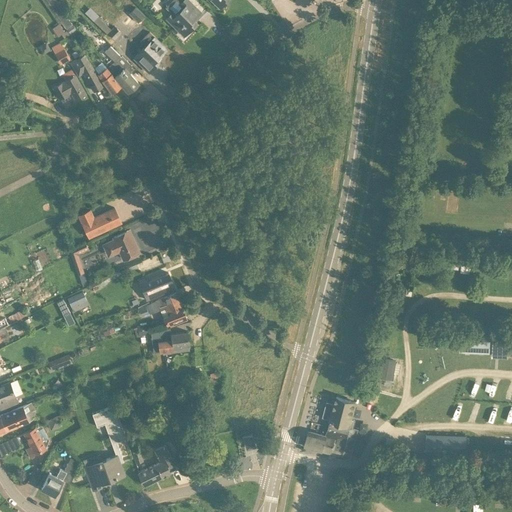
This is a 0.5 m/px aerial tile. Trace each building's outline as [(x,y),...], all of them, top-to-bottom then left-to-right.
[(182,0),(180,2),(178,0),(171,0),(165,7),(171,13),(166,18),(178,30),(179,29),(184,35),(196,22),(194,20),(201,12),(188,0),(182,0)] [(90,6),(85,11),(106,33),(111,28),(90,6)] [(138,22),(144,16),(135,7),(129,13),(138,22)] [(66,29),(73,24),(62,11),(56,15),(66,29)] [(69,36),(60,23),(51,29),(57,37),(61,35),(64,39),(69,36)] [(114,40),(121,33),(114,26),(107,33),(114,40)] [(149,72),(159,62),(156,59),(167,48),(154,36),(145,28),(139,35),(143,38),(140,41),(145,46),(134,58),(149,72)] [(116,63),(122,57),(110,46),(105,52),(116,63)] [(61,64),(70,59),(63,47),(54,52),(61,64)] [(103,86),(92,67),(84,55),(72,63),(79,74),(83,72),(94,91),(103,86)] [(120,86),(106,67),(97,74),(102,80),(102,79),(112,92),(120,86)] [(128,91),(138,83),(124,67),(116,74),(128,91)] [(74,75),(71,69),(62,75),(65,80),(52,87),(60,100),(72,93),(76,100),(86,94),(74,75)] [(121,222),(114,208),(94,217),(91,209),(78,215),(88,237),(121,222)] [(129,240),(125,232),(112,238),(113,239),(102,244),(108,257),(119,252),(122,259),(138,252),(135,245),(135,244),(133,239),(129,240)] [(87,284),(83,273),(84,272),(78,255),(79,253),(88,249),(86,243),(70,251),(78,275),(78,274),(82,286),(87,284)] [(138,264),(141,270),(159,262),(156,256),(138,264)] [(471,273),(471,261),(462,260),(461,272),(471,273)] [(175,290),(169,274),(149,282),(148,280),(140,283),(148,302),(175,290)] [(182,308),(178,298),(176,292),(157,300),(160,308),(161,307),(163,311),(167,309),(169,314),(163,318),(166,325),(169,324),(169,325),(186,317),(184,310),(184,309),(183,308),(182,308)] [(79,294),(68,299),(71,305),(82,300),(79,294)] [(155,301),(137,308),(141,316),(159,310),(155,301)] [(457,318),(458,305),(440,305),(439,317),(457,318)] [(12,322),(25,316),(22,309),(8,316),(12,322)] [(482,319),(483,311),(470,311),(470,319),(482,319)] [(5,318),(0,320),(0,329),(9,325),(5,318)] [(139,336),(145,335),(146,333),(141,321),(135,324),(138,331),(139,336)] [(169,350),(168,328),(151,333),(154,352),(159,352),(159,353),(163,352),(163,354),(173,353),(173,350),(169,350)] [(170,334),(170,328),(168,328),(169,350),(173,350),(173,353),(173,350),(174,350),(173,346),(189,344),(187,332),(170,334)] [(489,353),(489,342),(461,341),(460,352),(489,353)] [(66,363),(63,357),(56,360),(55,360),(48,362),(51,370),(58,367),(58,366),(66,363)] [(394,380),(396,361),(382,359),(379,378),(394,380)] [(177,367),(167,369),(168,379),(180,377),(177,367)] [(473,381),(469,389),(476,393),(480,385),(473,381)] [(0,407),(1,410),(19,403),(10,382),(0,386),(0,407)] [(375,404),(379,389),(376,388),(375,391),(364,388),(361,400),(375,404)] [(386,411),(390,397),(379,394),(375,408),(386,411)] [(343,456),(352,423),(350,423),(356,402),(336,397),(327,433),(326,433),(325,437),(309,432),(305,447),(331,453),(331,452),(343,456)] [(26,413),(35,410),(32,402),(0,415),(0,432),(6,430),(29,420),(26,413)] [(116,405),(93,412),(100,436),(112,433),(115,442),(126,438),(116,405)] [(29,456),(51,445),(41,425),(24,433),(31,447),(26,449),(29,456)] [(254,444),(251,434),(252,434),(251,433),(242,436),(242,437),(243,437),(246,446),(254,444)] [(467,452),(467,434),(427,433),(426,451),(467,452)] [(0,453),(0,454),(21,445),(17,436),(0,443),(0,453)] [(144,485),(177,469),(165,445),(155,450),(160,461),(138,472),(144,485)] [(136,463),(139,462),(143,461),(140,448),(132,451),(136,463)] [(93,490),(101,487),(99,484),(124,475),(116,455),(85,466),(93,490)] [(69,483),(75,466),(67,463),(64,471),(60,469),(56,476),(50,472),(41,488),(54,495),(62,480),(69,483)]
